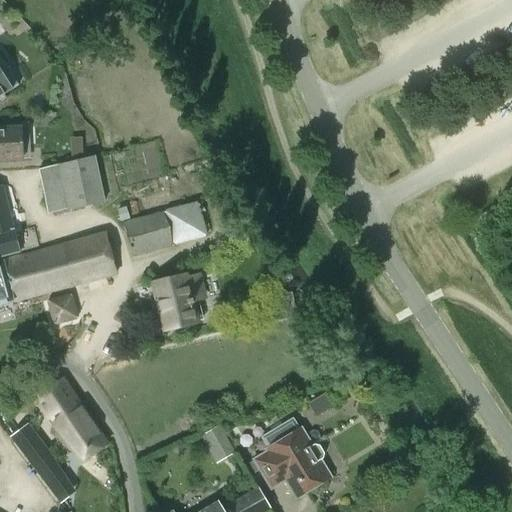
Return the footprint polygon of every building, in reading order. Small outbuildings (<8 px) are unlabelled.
[(0,97),(18,86),(0,57),(0,97)] [(21,127),(0,128),(0,161),(22,161),(21,127)] [(111,152),(98,155),(103,178),(116,175),(111,152)] [(47,215),(66,211),(105,202),(95,156),(57,165),(38,169),(47,215)] [(4,186),(0,186),(0,257),(21,252),(4,186)] [(131,257),(171,246),(207,237),(198,202),(161,211),(162,214),(121,223),(131,257)] [(0,304),(116,275),(106,235),(0,261),(0,304)] [(203,298),(197,276),(186,279),(185,276),(153,283),(165,330),(196,322),(191,303),(192,303),(192,301),(203,298)] [(49,299),(55,323),(80,317),(73,292),(49,299)] [(293,292),(264,299),(269,323),(298,316),(293,292)] [(62,378),(34,397),(49,419),(53,416),(58,422),(53,426),(67,445),(69,444),(85,459),(106,445),(62,378)] [(345,378),(332,383),(340,403),(353,397),(345,378)] [(27,425),(11,437),(49,487),(63,476),(47,451),(27,425)] [(330,478),(320,459),(321,458),(323,454),(318,446),(314,445),(312,446),(301,426),(265,447),(267,452),(254,459),(270,489),(285,480),(295,498),(330,478)] [(265,511),(271,509),(258,487),(221,508),(217,501),(198,511),(173,511),(170,511),(265,511)]
